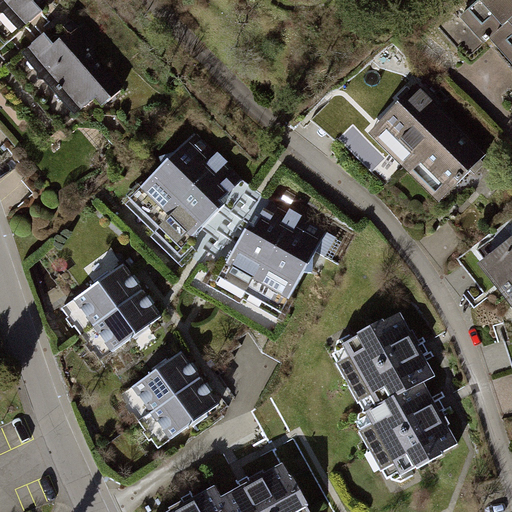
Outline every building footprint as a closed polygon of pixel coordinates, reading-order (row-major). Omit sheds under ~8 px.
[(0,0),(0,5),(21,30),(42,12),(34,0),(0,0)] [(511,0),(481,0),(464,16),(487,42),(511,19),(511,0)] [(45,35),(23,56),(76,114),(97,98),(105,107),(123,89),(94,58),(95,35),(80,19),(54,45),(45,35)] [(511,19),(491,39),(511,62),(511,19)] [(373,133),(408,167),(454,121),(419,87),(373,133)] [(408,167),(443,202),(489,155),(454,121),(408,167)] [(196,134),(124,206),(177,258),(249,187),(196,134)] [(261,197),(213,282),(279,318),(326,234),(261,197)] [(511,239),(481,264),(510,300),(511,299),(511,239)] [(90,333),(144,294),(123,264),(68,303),(90,333)] [(111,363),(166,324),(144,294),(90,333),(111,363)] [(349,350),(336,357),(362,404),(365,402),(371,414),(425,384),(436,379),(401,314),(345,344),(349,350)] [(179,351),(123,388),(143,419),(200,382),(179,351)] [(200,382),(143,419),(164,450),(220,412),(200,382)] [(425,384),(371,414),(357,422),(388,480),(401,473),(404,477),(460,447),(425,384)] [(310,511),(286,464),(223,497),(230,511),(310,511)] [(218,488),(171,511),(230,511),(223,497),(218,488)]
